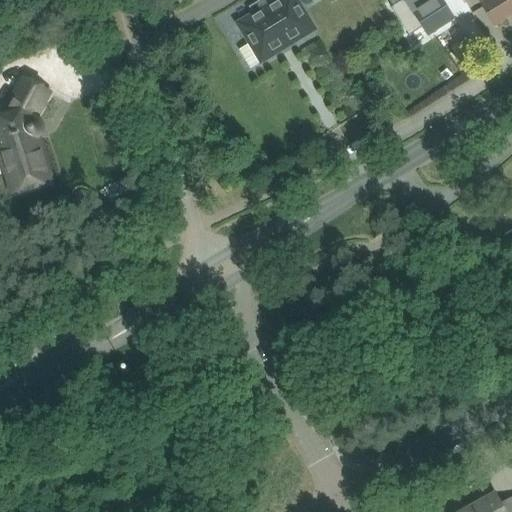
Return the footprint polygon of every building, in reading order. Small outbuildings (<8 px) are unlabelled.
[(237,24),(250,46),(242,51),(253,69),(314,31),(294,0),(288,0),(275,9),(269,0),(261,0),(250,7),(254,14),(237,24)] [(443,0),(402,0),(391,7),(409,36),(423,27),(428,35),(455,19),(443,0)] [(511,0),(477,0),(487,14),(494,26),(506,18),(510,23),(511,22),(511,0)] [(25,81),(16,98),(4,120),(0,121),(0,138),(16,191),(49,181),(37,139),(38,138),(40,136),(41,134),(42,132),(43,131),(43,129),(43,127),(42,126),(42,124),(41,123),(40,122),(39,121),(38,120),(36,119),(35,119),(48,93),(25,81)] [(506,511),(497,494),(473,508),(475,511),(506,511)]
